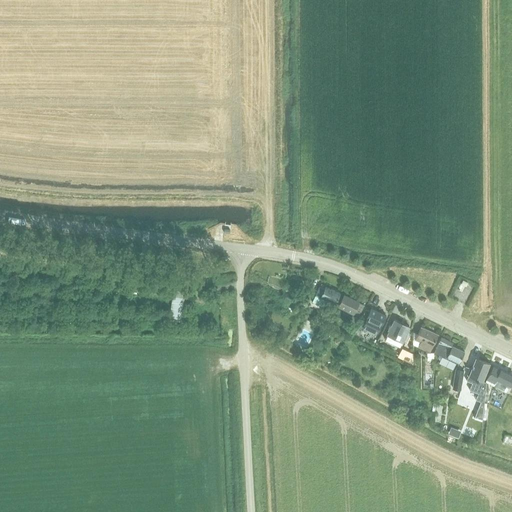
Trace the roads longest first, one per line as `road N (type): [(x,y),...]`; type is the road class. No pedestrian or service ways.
road 1 (tertiary): [(511,351),(350,271),(240,248)]
road 2 (unclassified): [(253,511),(240,248)]
road 3 (tertiary): [(0,212),(240,248)]
